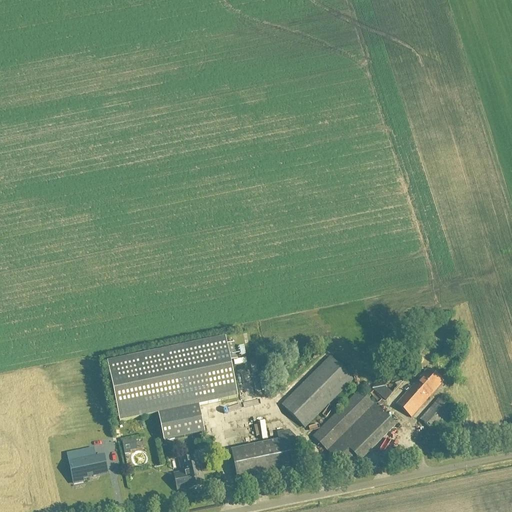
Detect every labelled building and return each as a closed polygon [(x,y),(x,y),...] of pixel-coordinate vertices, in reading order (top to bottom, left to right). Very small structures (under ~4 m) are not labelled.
[(204,434),(199,406),(237,398),(225,339),(107,363),(120,423),(158,415),(164,442),(204,434)] [(416,356),(419,358),(422,354),(414,348),(409,345),(406,349),(416,356)] [(247,348),(240,348),(241,358),(248,357),(247,348)] [(304,429),(353,381),(330,357),(281,405),(304,429)] [(386,402),(404,381),(390,369),(389,370),(385,367),(382,370),(385,373),(371,389),(386,402)] [(410,418),(442,382),(427,368),(395,404),(410,418)] [(360,463),(396,427),(374,405),(359,391),(312,437),(346,470),(357,460),(360,463)] [(433,432),(452,410),(439,399),(420,420),(433,432)] [(264,426),(246,431),(248,437),(266,432),(264,426)] [(277,435),(278,442),(231,452),(237,482),(301,468),(295,438),(289,432),(277,435)] [(135,439),(121,442),(124,453),(132,451),(136,447),(135,439)] [(207,451),(195,451),(195,462),(208,462),(207,451)] [(143,454),(135,455),(137,466),(145,465),(143,454)] [(69,464),(72,481),(82,479),(107,474),(104,457),(69,464)] [(181,468),(183,468),(184,473),(174,475),(177,490),(188,488),(188,490),(204,487),(199,464),(194,465),(193,457),(179,460),(181,468)]
